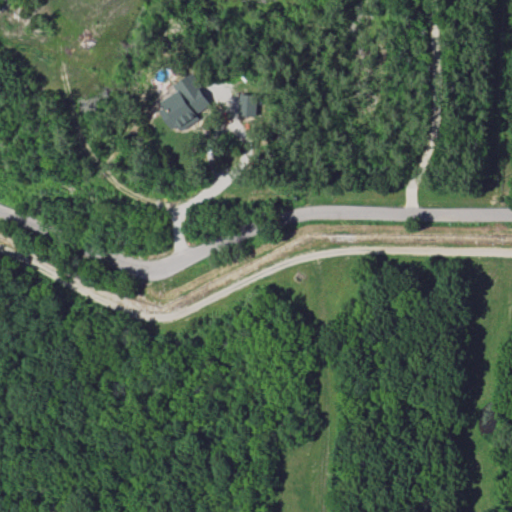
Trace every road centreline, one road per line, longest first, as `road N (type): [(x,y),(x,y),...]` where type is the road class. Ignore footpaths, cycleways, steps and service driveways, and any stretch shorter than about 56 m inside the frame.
road 1 (residential): [(0,208),(146,268),(297,212),(511,211)]
road 2 (residential): [(494,274),(476,511)]
